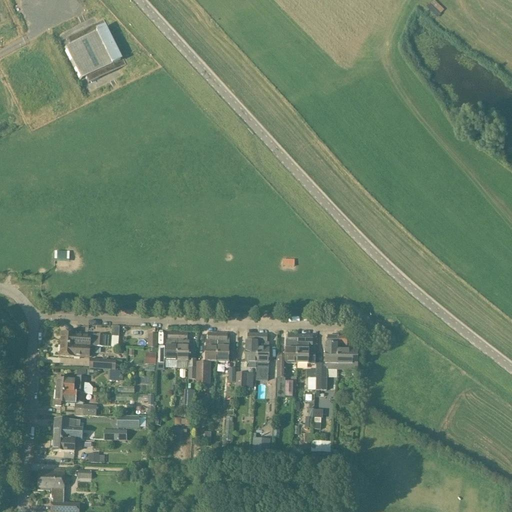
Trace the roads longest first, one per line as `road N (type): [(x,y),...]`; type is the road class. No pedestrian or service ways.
road 1 (tertiary): [(511,373),(393,277),(133,0)]
road 2 (unclassified): [(375,328),(35,317)]
road 3 (unclassified): [(22,511),(35,317)]
